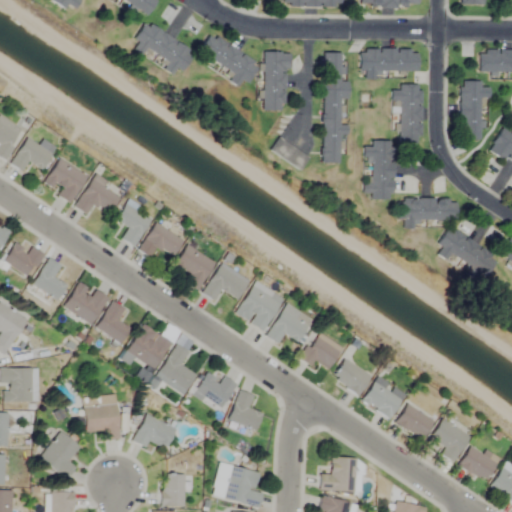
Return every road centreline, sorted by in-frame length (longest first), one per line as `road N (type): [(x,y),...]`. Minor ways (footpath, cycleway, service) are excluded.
road 1 (residential): [(0,192),(472,511)]
road 2 (residential): [(511,32),(263,30),(237,26),(199,0)]
road 3 (residential): [(435,0),(442,163),(511,218)]
